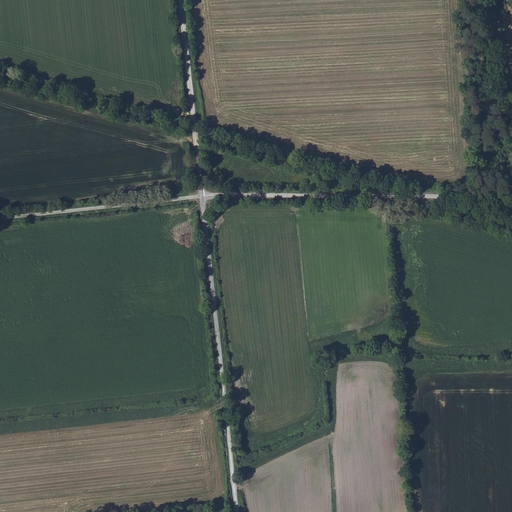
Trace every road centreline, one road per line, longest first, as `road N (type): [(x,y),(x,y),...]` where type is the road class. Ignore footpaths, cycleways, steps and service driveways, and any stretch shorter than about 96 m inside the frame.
road 1 (unclassified): [(202,196),(238,511)]
road 2 (unclassified): [(511,196),(202,196)]
road 3 (track): [(202,196),(0,219)]
road 4 (unclassified): [(180,0),(202,196)]
